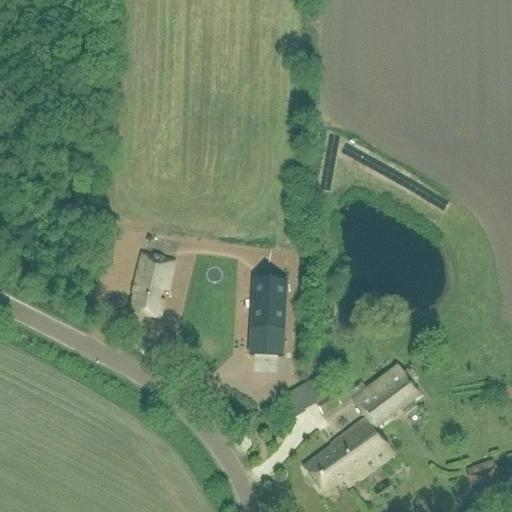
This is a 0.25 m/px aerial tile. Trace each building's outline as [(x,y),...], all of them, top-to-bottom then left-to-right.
[(161,292),(167,294),(174,265),(142,257),(133,295),(134,295),(130,313),(159,320),(163,304),(159,303),(161,292)] [(254,355),(286,356),(289,281),(257,279),(254,355)] [(343,483),(347,489),(392,456),(375,433),(417,402),(397,375),(353,404),(367,422),(332,448),(333,449),(304,470),(324,497),(343,483)] [(316,408),(322,418),(341,408),(335,397),(316,408)] [(503,489),(494,463),(465,473),(478,511),(480,511),(498,511),(509,508),(503,489)] [(503,489),(509,508),(511,507),(511,486),(503,489)]
